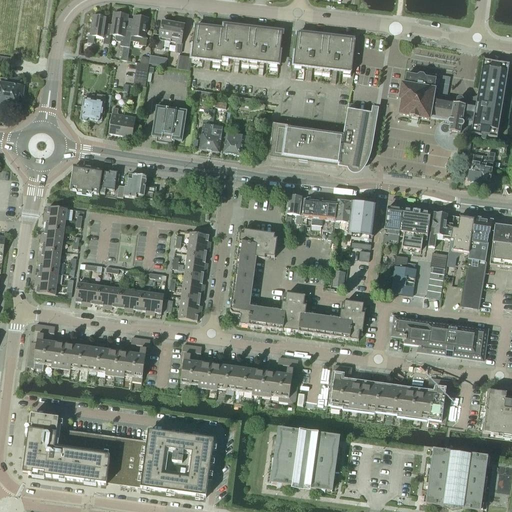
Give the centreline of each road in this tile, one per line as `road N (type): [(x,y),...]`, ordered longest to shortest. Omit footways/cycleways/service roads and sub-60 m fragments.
road 1 (secondary): [(57,157),(511,212)]
road 2 (secondary): [(511,206),(60,142)]
road 3 (residential): [(227,211),(275,220),(273,285),(372,297),(385,308)]
road 4 (unclassified): [(210,338),(19,312)]
road 5 (unclassified): [(378,361),(210,338)]
road 6 (tertiary): [(160,511),(23,493),(5,481)]
road 7 (tertiary): [(156,0),(297,15)]
road 8 (tertiary): [(0,445),(19,312)]
road 9 (residential): [(227,211),(210,338)]
road 10 (residential): [(385,308),(507,326)]
road 11 (unclassified): [(499,378),(378,361)]
